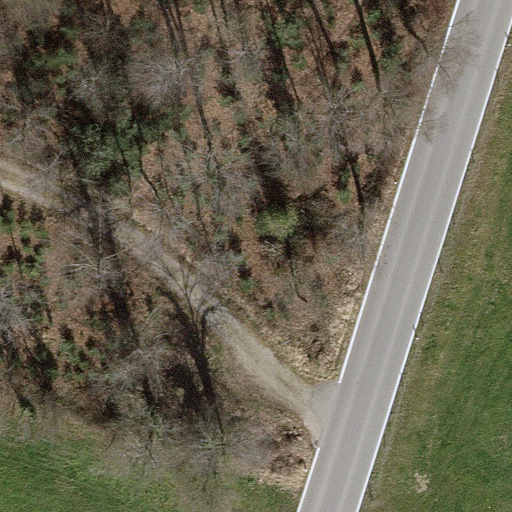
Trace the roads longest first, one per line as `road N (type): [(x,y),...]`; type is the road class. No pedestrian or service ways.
road 1 (unclassified): [(497,0),(328,511)]
road 2 (track): [(348,451),(149,257),(0,175)]
